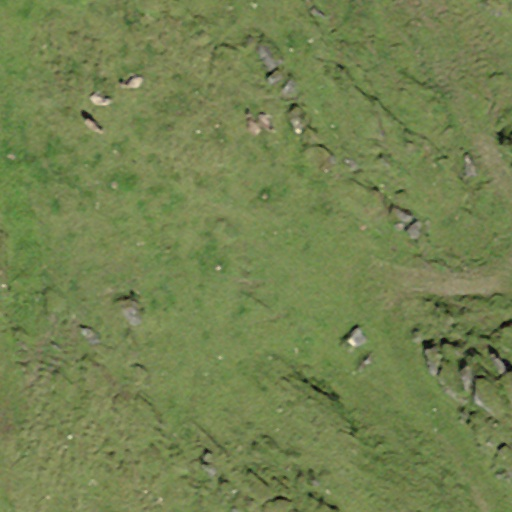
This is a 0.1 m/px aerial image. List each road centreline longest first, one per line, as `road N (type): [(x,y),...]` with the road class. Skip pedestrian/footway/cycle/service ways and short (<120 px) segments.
road 1 (track): [(427,0),(459,98),(511,187)]
road 2 (track): [(511,276),(477,290),(373,268)]
